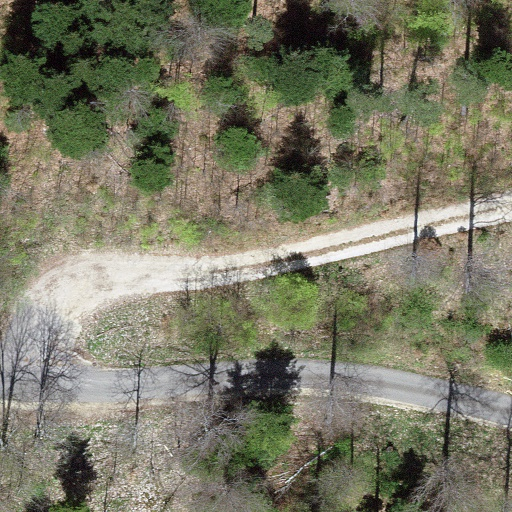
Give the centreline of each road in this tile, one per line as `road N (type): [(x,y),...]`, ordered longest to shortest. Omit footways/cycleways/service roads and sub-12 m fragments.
road 1 (track): [(511,210),(122,287),(70,306),(41,334),(17,393)]
road 2 (unclassified): [(0,392),(266,383),(433,397),(511,416)]
